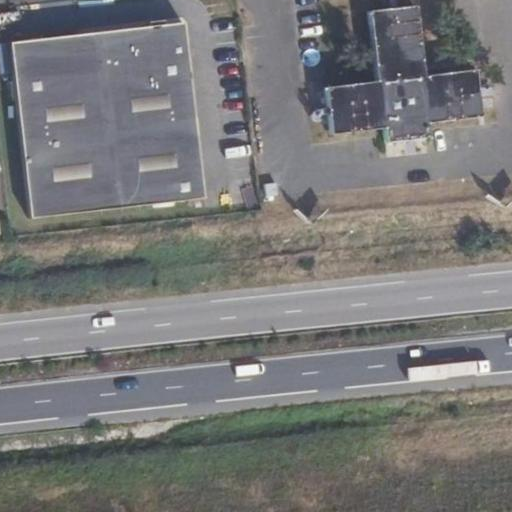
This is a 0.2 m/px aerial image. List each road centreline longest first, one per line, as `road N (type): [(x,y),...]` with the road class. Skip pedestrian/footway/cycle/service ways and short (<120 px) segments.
road 1 (trunk): [(511,291),(0,342)]
road 2 (trunk): [(0,406),(511,356)]
